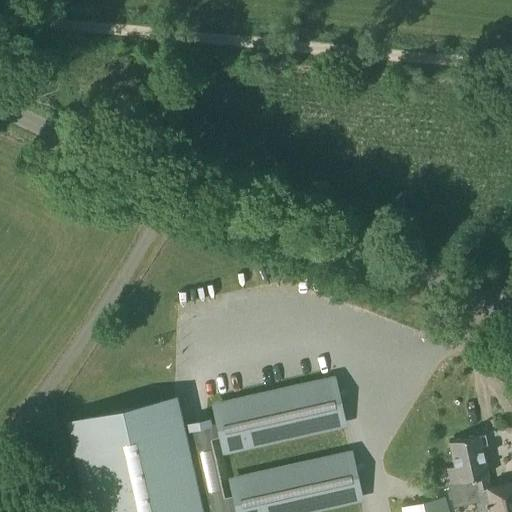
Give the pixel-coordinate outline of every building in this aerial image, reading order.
[(214,419),(218,436),(222,454),(345,427),(333,375),(210,402),(214,419)] [(203,511),(177,394),(66,419),(87,511),(203,511)] [(190,412),(194,425),(214,420),(210,407),(190,412)] [(511,511),(511,482),(491,487),(479,435),(448,442),(454,466),(445,468),(449,484),(472,479),(479,511),(511,511)] [(231,494),(235,511),(309,511),(362,500),(350,449),(228,477),(231,494)] [(447,511),(444,497),(400,507),(401,511),(447,511)]
